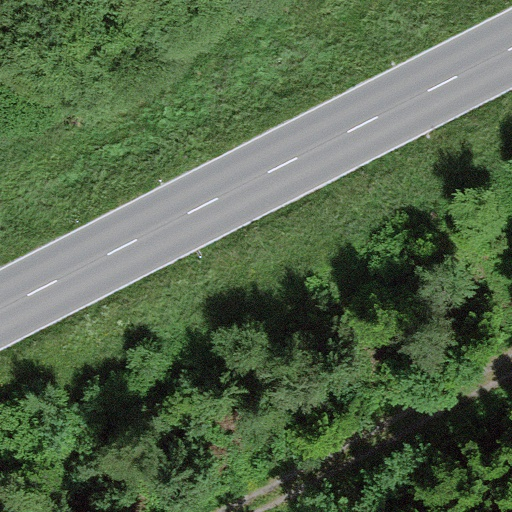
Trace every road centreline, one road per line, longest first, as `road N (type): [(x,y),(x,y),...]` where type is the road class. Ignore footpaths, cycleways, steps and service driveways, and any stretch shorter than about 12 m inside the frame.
road 1 (primary): [(0,312),(511,52)]
road 2 (track): [(229,511),(511,358)]
